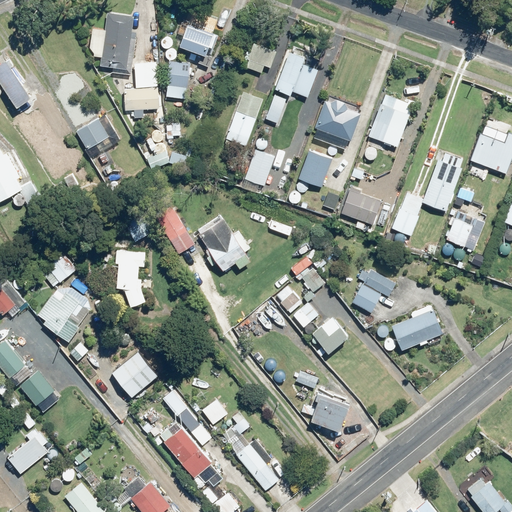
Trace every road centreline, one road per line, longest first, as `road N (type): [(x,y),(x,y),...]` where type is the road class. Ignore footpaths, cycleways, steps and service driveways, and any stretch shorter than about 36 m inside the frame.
road 1 (secondary): [(511,357),(322,511)]
road 2 (residential): [(351,0),(511,60)]
